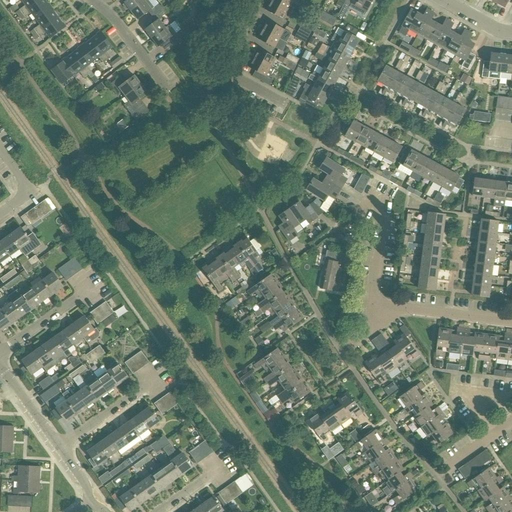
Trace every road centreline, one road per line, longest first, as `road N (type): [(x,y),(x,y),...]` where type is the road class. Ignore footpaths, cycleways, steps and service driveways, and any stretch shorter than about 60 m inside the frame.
road 1 (residential): [(511,323),(372,305)]
road 2 (residential): [(281,103),(232,76),(229,66),(251,0)]
road 3 (unknown): [(511,396),(482,373),(458,385),(459,408),(489,437)]
